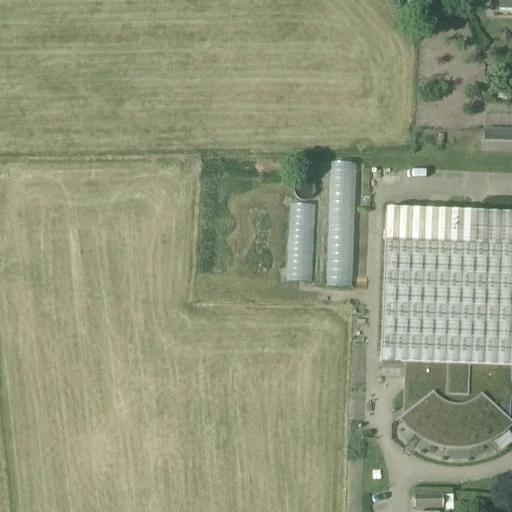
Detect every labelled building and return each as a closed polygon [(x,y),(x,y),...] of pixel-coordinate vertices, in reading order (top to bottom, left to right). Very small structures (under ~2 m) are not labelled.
[(511,0),(491,0),(491,12),(511,13),(511,0)] [(482,155),(511,156),(511,132),(482,131),(482,155)] [(405,366),(509,369),(511,369),(511,212),(385,209),(380,365),(405,366)] [(509,369),(405,366),(403,414),(398,418),(401,422),(405,426),(408,429),(412,432),(416,435),(420,437),(424,440),(428,442),(433,444),(438,445),(442,446),(447,447),(452,447),(457,448),(462,447),(466,447),(471,446),(476,445),(480,444),(485,442),(489,440),(494,438),(498,435),(502,432),(505,429),(509,426),(511,422),(508,418),(509,396),(511,396),(511,381),(509,381),(509,369)] [(442,495),(414,495),(414,509),(442,508),(442,495)]
